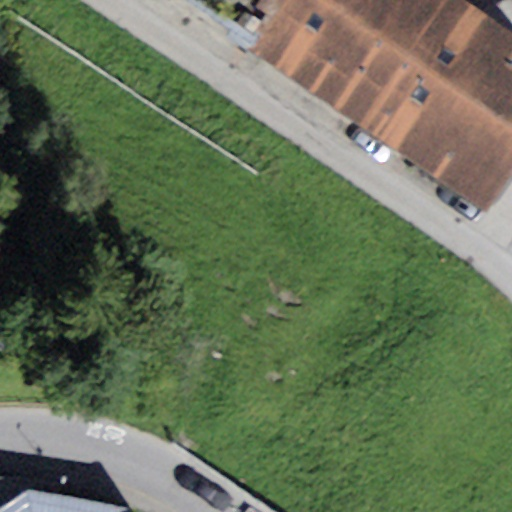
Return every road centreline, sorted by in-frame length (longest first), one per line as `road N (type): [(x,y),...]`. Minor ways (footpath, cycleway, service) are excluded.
road 1 (track): [(511,290),(466,243),(94,0)]
road 2 (tertiary): [(219,511),(145,461),(40,435),(0,437)]
